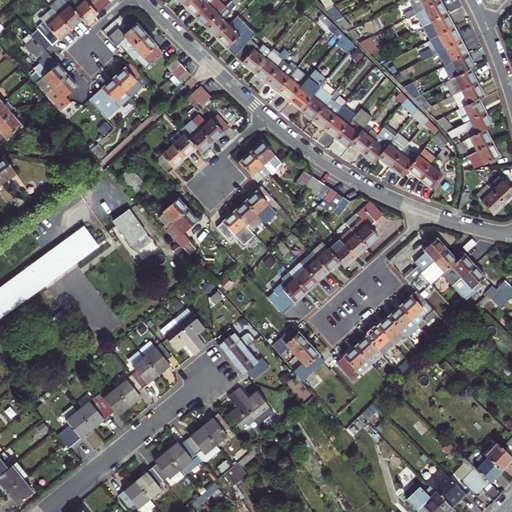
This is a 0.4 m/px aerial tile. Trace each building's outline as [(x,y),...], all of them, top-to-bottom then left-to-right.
[(88,0),(75,11),(83,20),(87,25),(106,9),(112,3),(109,0),(88,0)] [(197,16),(209,4),(205,0),(192,0),(186,6),(197,16)] [(223,11),(212,0),(209,4),(220,14),(223,11)] [(422,0),(411,0),(416,8),(407,13),(409,18),(418,13),(427,9),(422,0)] [(422,0),(427,9),(442,1),(441,0),(422,0)] [(433,22),(449,14),(442,1),(427,9),(433,22)] [(197,16),(208,27),(220,14),(209,4),(197,16)] [(60,17),(72,30),(83,20),(75,11),(71,7),(60,17)] [(245,11),(238,18),(242,22),(249,15),(245,11)] [(418,13),(409,18),(412,22),(420,18),(418,13)] [(40,30),(42,33),(60,17),(58,14),(40,30)] [(208,27),(218,37),(231,25),(226,20),(220,14),(208,27)] [(226,20),(231,25),(238,18),(233,14),(226,20)] [(455,27),(449,14),(433,22),(440,35),(455,27)] [(60,17),(42,33),(54,46),(72,30),(60,17)] [(433,22),(425,26),(432,40),(440,35),(433,22)] [(110,39),(118,47),(124,41),(132,50),(149,35),(139,24),(126,34),(121,29),(110,39)] [(242,36),(231,25),(218,37),(236,55),(252,39),(254,37),(247,31),(242,36)] [(462,40),(455,27),(440,35),(447,48),(462,40)] [(165,53),(149,35),(132,50),(148,68),(165,53)] [(38,60),(47,52),(36,39),(28,47),(38,60)] [(249,67),(256,72),(267,59),(255,49),(258,45),(252,39),(236,55),(241,60),(249,67)] [(447,48),(454,62),(469,54),(462,40),(447,48)] [(421,54),(424,60),(435,55),(432,48),(421,54)] [(446,66),(454,62),(447,48),(439,53),(446,66)] [(50,73),(59,65),(47,52),(38,60),(50,73)] [(476,67),(469,54),(454,62),(461,75),(471,70),(476,67)] [(168,66),(173,72),(183,64),(178,58),(168,66)] [(267,59),(256,72),(268,82),(279,68),(267,59)] [(454,62),(446,66),(453,80),(456,78),(461,75),(454,62)] [(133,63),(115,79),(127,92),(132,98),(144,87),(139,81),(144,76),(133,63)] [(173,72),(176,75),(178,78),(188,69),(183,64),(173,72)] [(39,83),(49,94),(50,93),(69,76),(59,65),(50,73),(39,83)] [(268,82),(279,91),(290,78),(279,68),(268,82)] [(279,91),(291,101),(302,87),(310,78),(298,68),(290,78),(279,91)] [(193,75),(188,69),(178,78),(183,84),(193,75)] [(478,83),(471,70),(461,75),(456,78),(463,91),(478,83)] [(79,87),(69,76),(50,93),(65,111),(74,102),(69,96),(79,87)] [(144,76),(139,81),(144,87),(149,82),(144,76)] [(91,100),(107,119),(132,98),(127,92),(115,79),(91,100)] [(478,83),(463,91),(470,104),(480,99),(485,96),(478,83)] [(207,92),(203,86),(193,95),(198,100),(207,92)] [(303,110),(314,96),(302,87),(291,101),(303,110)] [(339,89),(332,98),(336,101),(343,93),(339,89)] [(198,100),(200,103),(203,106),(212,97),(207,92),(198,100)] [(303,110),(314,119),(325,106),(314,96),(303,110)] [(454,96),(446,100),(448,104),(456,100),(454,96)] [(464,107),(471,120),(486,112),(480,99),(470,104),(464,107)] [(0,125),(12,115),(2,104),(0,105),(0,125)] [(351,113),(356,117),(363,108),(358,104),(351,113)] [(326,129),(337,115),(325,106),(314,119),(326,129)] [(368,112),(363,108),(356,117),(361,121),(368,112)] [(326,129),(338,139),(349,125),(345,121),(348,117),(341,111),(337,115),(326,129)] [(486,112),(471,120),(450,132),(447,133),(452,140),(455,138),(468,131),(472,138),(487,130),(493,126),(486,112)] [(220,114),(202,130),(215,143),(232,127),(220,114)] [(12,115),(0,125),(0,129),(4,134),(8,139),(22,127),(12,115)] [(215,143),(202,130),(194,120),(183,131),(198,148),(203,154),(215,143)] [(353,145),(361,134),(349,125),(338,139),(350,148),(353,145)] [(472,138),(479,151),(494,143),(487,130),(472,138)] [(183,131),(171,141),(175,145),(187,159),(198,148),(183,131)] [(353,145),(364,154),(375,140),(364,131),(361,134),(353,145)] [(380,157),(392,167),(403,153),(406,149),(408,147),(411,143),(399,134),(395,139),(391,144),(386,149),(380,157)] [(264,140),(252,151),(272,173),(274,175),(280,170),(278,168),(284,162),(264,140)] [(375,140),(364,154),(376,163),(380,157),(386,149),(375,140)] [(494,143),(479,151),(475,153),(482,166),(485,164),(501,156),(494,143)] [(187,159),(175,145),(158,161),(169,172),(176,167),(177,168),(187,159)] [(409,169),(414,163),(419,156),(408,147),(406,149),(403,153),(392,167),(403,176),(409,169)] [(420,155),(419,156),(414,163),(409,169),(421,179),(432,165),(431,164),(437,157),(426,148),(420,155)] [(241,161),(253,175),(257,179),(261,183),(267,178),(272,173),(252,151),(241,161)] [(0,161),(0,172),(5,179),(18,171),(7,156),(1,160),(0,161)] [(432,165),(421,179),(433,188),(444,175),(432,165)] [(130,169),(120,179),(134,194),(145,184),(130,169)] [(313,191),(320,180),(314,176),(307,186),(313,191)] [(489,186),(494,191),(506,204),(511,197),(511,188),(505,181),(500,176),(489,186)] [(319,195),(327,184),(320,180),(313,191),(319,195)] [(333,188),(327,184),(319,195),(325,199),(333,188)] [(484,201),(484,202),(495,214),(506,204),(494,191),(489,186),(489,185),(478,195),(484,201)] [(263,186),(247,201),(258,214),(270,203),(274,207),(278,202),(263,186)] [(333,188),(325,199),(331,203),(339,192),(333,188)] [(472,192),(465,191),(460,209),(467,211),(472,192)] [(331,203),(338,207),(346,197),(339,192),(331,203)] [(345,212),(352,200),(346,197),(338,207),(345,212)] [(176,222),(190,209),(180,198),(166,211),(176,222)] [(358,205),(352,200),(345,212),(351,217),(358,205)] [(236,212),(247,224),(258,214),(247,201),(236,212)] [(357,234),(369,247),(380,237),(371,227),(384,214),(375,203),(371,201),(359,213),(364,218),(352,228),(357,234)] [(200,220),(190,209),(176,222),(168,230),(178,241),(185,248),(193,240),(186,233),(200,220)] [(133,211),(117,224),(141,253),(157,240),(133,211)] [(247,224),(236,212),(219,227),(232,242),(238,236),(245,244),(256,234),(247,224)] [(89,226),(0,290),(0,320),(103,246),(89,226)] [(341,238),(346,244),(357,234),(352,228),(341,238)] [(357,234),(346,244),(358,258),(369,247),(357,234)] [(423,247),(426,250),(439,238),(436,235),(423,247)] [(341,238),(329,249),(334,255),(346,244),(341,238)] [(416,262),(417,264),(419,266),(407,277),(412,283),(423,273),(449,249),(439,238),(426,250),(427,252),(416,262)] [(468,251),(471,249),(477,243),(473,239),(464,247),(468,251)] [(346,268),(358,258),(346,244),(334,255),(341,262),(346,268)] [(329,249),(318,259),(330,272),(341,262),(334,255),(329,249)] [(449,249),(423,273),(433,283),(444,274),(459,260),(449,249)] [(318,259),(313,254),(302,264),(307,269),(318,259)] [(454,285),(476,265),(465,254),(459,260),(444,274),(454,285)] [(318,259),(307,269),(319,282),(330,272),(318,259)] [(307,269),(302,264),(291,274),(296,279),(307,269)] [(419,266),(417,264),(405,275),(407,277),(419,266)] [(476,265),(454,285),(465,297),(487,277),(476,265)] [(296,279),(308,292),(319,282),(307,269),(296,279)] [(296,279),(291,274),(280,284),(285,289),(296,279)] [(284,314),(308,292),(296,279),(285,289),(272,301),(284,314)] [(495,286),(488,293),(497,302),(511,286),(507,281),(498,289),(495,286)] [(511,297),(511,285),(511,286),(497,302),(503,308),(511,297)] [(419,291),(402,306),(413,319),(419,325),(436,310),(419,291)] [(402,306),(390,316),(402,329),(409,337),(421,327),(419,325),(413,319),(402,306)] [(379,326),(391,339),(402,329),(390,316),(379,326)] [(192,317),(181,326),(202,353),(208,348),(200,337),(205,333),(192,317)] [(434,334),(430,338),(436,344),(440,340),(453,329),(453,328),(448,322),(434,334)] [(192,351),(196,357),(202,353),(181,326),(169,335),(181,351),(185,348),(189,353),(192,351)] [(282,337),(298,355),(311,343),(295,326),(282,337)] [(379,326),(368,336),(380,349),(391,339),(379,326)] [(223,345),(220,348),(232,363),(247,351),(230,331),(219,340),(223,345)] [(368,336),(356,346),(368,359),(380,349),(368,336)] [(380,349),(384,354),(395,344),(391,339),(380,349)] [(311,343),(298,355),(304,362),(302,364),(311,374),(326,360),(311,343)] [(368,359),(356,346),(338,363),(353,381),(361,374),(357,369),(368,359)] [(164,347),(147,360),(161,378),(173,368),(170,363),(174,360),(164,347)] [(384,354),(380,349),(368,359),(373,364),(384,354)] [(265,372),(247,351),(232,363),(245,378),(248,376),(253,381),(265,372)] [(134,378),(144,391),(161,378),(147,360),(136,369),(139,374),(134,378)] [(403,375),(404,375),(414,365),(411,362),(400,372),(403,375)] [(134,378),(118,391),(131,408),(143,399),(140,395),(144,391),(134,378)] [(101,405),(111,418),(116,413),(120,418),(131,408),(118,391),(101,405)] [(252,402),(242,391),(235,397),(256,422),(262,429),(275,418),(258,398),(252,402)] [(242,433),(256,422),(235,397),(229,401),(238,413),(231,418),(242,433)] [(92,405),(81,414),(94,431),(111,418),(101,405),(95,409),(92,405)] [(504,425),(490,412),(484,418),(498,431),(504,425)] [(94,431),(81,414),(64,428),(73,441),(79,436),(82,441),(94,431)] [(360,416),(350,425),(356,430),(365,422),(360,416)] [(203,430),(216,446),(228,436),(226,433),(230,430),(220,417),(203,430)] [(187,444),(197,457),(203,452),(205,456),(216,446),(203,430),(187,444)] [(485,453),(489,457),(503,471),(511,463),(511,462),(511,455),(505,448),(497,441),(485,453)] [(468,460),(450,442),(445,448),(463,465),(468,460)] [(197,457),(187,444),(182,448),(179,444),(167,453),(180,470),(197,457)] [(154,470),(164,483),(180,470),(167,453),(155,463),(158,467),(154,470)] [(0,478),(11,470),(0,457),(0,478)] [(180,470),(185,476),(202,463),(197,457),(180,470)] [(489,457),(478,469),(498,488),(501,486),(497,482),(498,480),(496,478),(503,471),(489,457)] [(478,469),(474,465),(472,468),(474,470),(463,481),(477,496),(479,496),(485,490),(496,500),(503,493),(498,488),(478,469)] [(0,479),(5,486),(10,492),(26,479),(16,466),(11,470),(0,478),(0,479)] [(154,470),(137,484),(147,497),(164,483),(154,470)] [(434,486),(454,507),(468,494),(445,473),(433,486),(434,486)] [(26,479),(10,492),(17,499),(21,505),(37,492),(26,479)] [(147,497),(137,484),(120,497),(131,510),(136,506),(141,511),(148,506),(149,507),(153,504),(147,497)] [(418,490),(409,499),(419,510),(418,511),(429,511),(430,511),(431,511),(448,511),(454,507),(434,486),(427,492),(418,490)]
